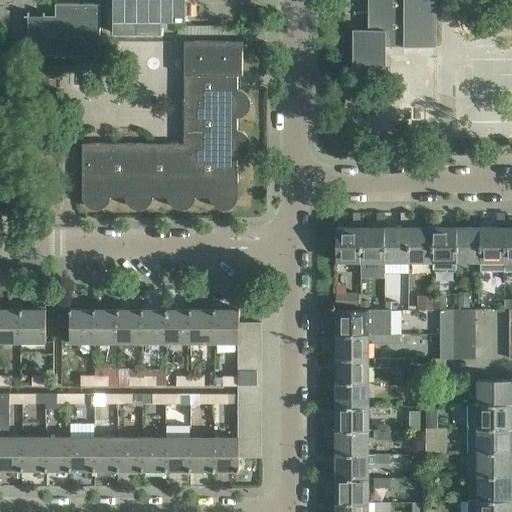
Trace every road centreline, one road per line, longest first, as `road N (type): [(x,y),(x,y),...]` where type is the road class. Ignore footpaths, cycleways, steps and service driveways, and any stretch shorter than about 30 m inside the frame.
road 1 (residential): [(0,250),(292,247)]
road 2 (residential): [(0,510),(288,511)]
road 3 (residential): [(288,511),(292,247)]
road 4 (residential): [(511,181),(292,182)]
road 5 (residential): [(292,182),(287,0)]
